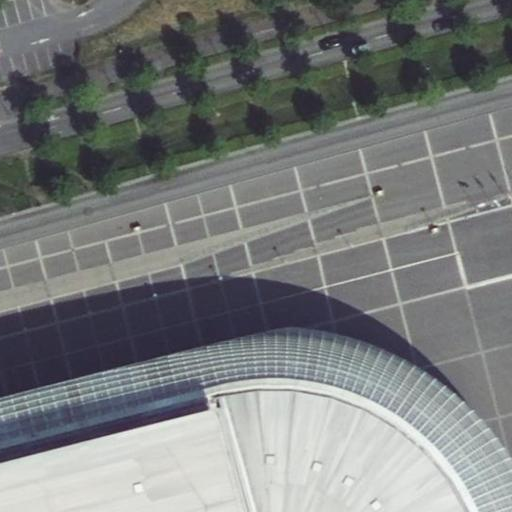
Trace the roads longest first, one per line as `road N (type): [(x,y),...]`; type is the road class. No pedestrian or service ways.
road 1 (primary): [(0,233),(511,91)]
road 2 (primary): [(511,2),(46,128)]
